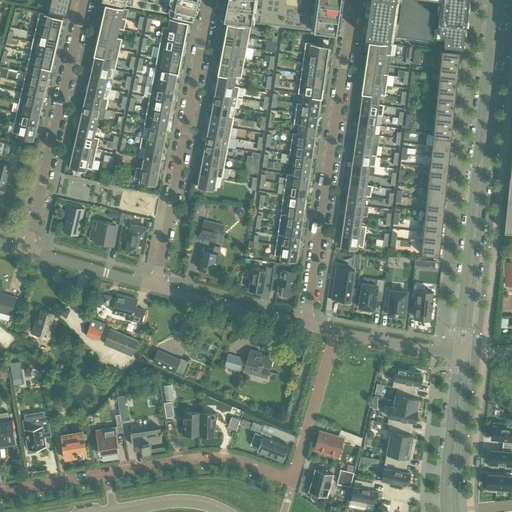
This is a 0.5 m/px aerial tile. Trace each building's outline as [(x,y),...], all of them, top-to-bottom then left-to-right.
[(70,4),(52,0),(50,0),(48,11),(67,15),(70,4)] [(126,0),(126,5),(169,13),(172,0),(126,0)] [(172,0),(169,13),(193,19),(197,0),(172,0)] [(227,0),(227,4),(224,18),(314,30),(313,30),(336,33),(340,0),(227,0)] [(370,0),(370,1),(369,6),(369,9),(368,13),(368,14),(367,21),(367,23),(366,29),(365,37),(390,41),(390,40),(390,39),(395,0),(442,0),(440,18),(439,27),(439,33),(445,34),(444,44),(444,45),(450,46),(463,47),(463,45),(464,41),(464,34),(464,33),(465,27),(466,19),(466,13),(467,5),(467,0),(370,0)] [(437,0),(401,0),(397,35),(432,40),(437,0)] [(105,4),(103,14),(126,19),(129,9),(105,4)] [(39,12),(37,23),(60,28),(63,18),(39,12)] [(103,14),(101,24),(124,29),(126,19),(103,14)] [(163,27),(186,32),(188,21),(170,18),(168,28),(163,27)] [(227,22),(225,33),(249,37),(251,27),(227,22)] [(37,23),(35,33),(58,38),(60,28),(37,23)] [(101,24),(98,34),(122,39),(116,38),(119,29),(124,30),(124,29),(101,24)] [(163,27),(161,37),(184,42),(186,32),(163,27)] [(35,33),(32,43),(56,48),(58,38),(35,33)] [(225,33),(223,43),(247,47),(249,37),(225,33)] [(98,34),(96,44),(119,49),(122,39),(98,34)] [(161,37),(159,47),(182,52),(184,42),(161,37)] [(369,41),(367,51),(391,55),(392,44),(369,41)] [(305,42),(304,53),(327,57),(329,46),(328,46),(322,45),(305,42)] [(32,43),(30,53),(53,58),(56,48),(32,43)] [(223,43),(221,53),(245,57),(247,47),(223,43)] [(96,44),(94,54),(117,59),(119,49),(96,44)] [(159,47),(157,57),(180,62),(182,52),(159,47)] [(441,48),(440,60),(459,61),(460,50),(441,48)] [(367,51),(366,62),(384,64),(385,55),(391,55),(367,51)] [(30,53),(28,63),(51,68),(53,58),(30,53)] [(221,53),(219,63),(243,67),(245,57),(221,53)] [(304,53),(302,63),(326,67),(327,57),(304,53)] [(95,55),(93,64),(115,69),(117,59),(94,54),(94,55),(95,55)] [(157,57),(155,67),(178,72),(180,62),(157,57)] [(440,60),(439,70),(458,72),(459,61),(440,60)] [(366,62),(364,72),(388,75),(383,74),(384,64),(366,62)] [(28,63),(25,72),(48,78),(50,68),(51,69),(51,68),(28,63)] [(219,63),(218,73),(241,77),(243,67),(219,63)] [(302,63),(301,73),(324,77),(326,67),(302,63)] [(93,64),(90,74),(112,79),(113,79),(107,77),(109,68),(115,70),(115,69),(93,64)] [(155,67),(153,77),(175,82),(177,72),(178,73),(178,72),(155,67)] [(439,70),(438,81),(457,83),(458,72),(439,70)] [(25,72),(23,82),(45,87),(48,78),(25,72)] [(364,72),(363,82),(386,85),(388,75),(364,72)] [(218,74),(217,83),(239,87),(234,86),(236,77),(241,78),(241,77),(218,73),(217,74),(218,74)] [(301,73),(299,83),(323,87),(324,77),(301,73)] [(90,74),(88,84),(110,89),(112,79),(90,74)] [(153,77),(151,87),(174,92),(175,82),(153,77)] [(438,81),(437,92),(455,94),(457,83),(438,81)] [(23,82),(21,92),(43,97),(45,87),(23,82)] [(363,82),(361,92),(385,96),(386,85),(363,82)] [(217,83),(215,93),(237,97),(239,87),(217,83)] [(299,83),(298,93),(321,97),(323,87),(299,83)] [(86,94),(108,99),(110,89),(88,84),(86,94)] [(151,87),(149,97),(172,102),(174,92),(151,87)] [(21,92),(19,102),(41,107),(43,97),(21,92)] [(362,93),(361,102),(383,106),(384,105),(378,104),(380,95),(385,96),(361,92),(361,93),(362,93)] [(437,92),(436,103),(454,104),(455,94),(437,92)] [(215,93),(213,103),(235,107),(237,97),(215,93)] [(297,103),(296,104),(319,107),(320,97),(321,97),(298,93),(298,94),(303,94),(302,104),(297,103)] [(86,94),(83,104),(106,109),(108,99),(86,94)] [(149,97),(147,107),(170,112),(172,102),(149,97)] [(19,102),(16,112),(39,117),(41,107),(19,102)] [(260,102),(259,112),(266,113),(268,103),(260,102)] [(361,102),(359,112),(382,116),(383,106),(361,102)] [(213,103),(211,113),(233,117),(228,116),(230,107),(235,108),(235,107),(213,103)] [(436,103),(435,113),(453,115),(454,104),(436,103)] [(83,104),(81,114),(98,118),(100,108),(106,110),(106,109),(83,104)] [(296,104),(295,114),(318,117),(319,107),(296,104)] [(147,107),(145,117),(168,122),(170,112),(147,107)] [(16,112),(14,122),(36,127),(39,117),(16,112)] [(359,112),(358,123),(375,125),(377,115),(382,116),(359,112)] [(211,113),(209,123),(231,127),(233,117),(211,113)] [(435,113),(434,124),(452,126),(453,115),(435,113)] [(81,114),(79,124),(96,128),(98,118),(81,114)] [(295,114),(293,124),(316,127),(318,117),(295,114)] [(145,117),(144,127),(166,132),(168,122),(145,117)] [(36,127),(14,122),(12,133),(17,134),(16,136),(17,136),(33,139),(33,140),(36,127)] [(209,123),(207,133),(229,137),(231,127),(209,123)] [(358,123),(356,133),(374,135),(375,125),(358,123)] [(79,124),(77,134),(99,139),(99,138),(94,137),(96,128),(79,124)] [(292,133),(292,134),(315,137),(316,127),(293,124),(299,125),(297,134),(292,133)] [(434,124),(433,135),(451,137),(452,126),(434,124)] [(142,137),(164,142),(166,132),(144,127),(143,128),(149,129),(147,138),(142,137)] [(207,133),(205,143),(228,147),(229,137),(207,133)] [(356,133),(355,143),(372,145),(374,135),(356,133)] [(77,134),(74,144),(97,149),(99,139),(77,134)] [(292,134),(291,144),(313,147),(315,137),(292,134)] [(433,135),(432,146),(450,148),(451,137),(433,135)] [(142,137),(140,147),(162,152),(164,142),(142,137)] [(0,152),(8,155),(11,144),(0,140),(0,152)] [(205,143),(203,153),(226,157),(228,147),(205,143)] [(355,143),(354,153),(376,156),(376,155),(371,155),(372,145),(355,143)] [(74,144),(72,154),(94,159),(97,149),(74,144)] [(291,144),(289,154),(312,157),(313,147),(291,144)] [(432,146),(431,157),(449,158),(450,148),(432,146)] [(138,157),(143,158),(160,162),(162,152),(140,147),(138,157)] [(246,162),(255,163),(259,164),(260,154),(256,153),(251,152),(250,156),(247,156),(246,162)] [(203,153),(201,163),(224,167),(226,157),(203,153)] [(354,153),(352,163),(375,166),(376,156),(354,153)] [(94,159),(72,154),(69,166),(70,166),(86,169),(85,170),(86,170),(87,168),(92,169),(94,159)] [(294,155),(293,165),(310,167),(312,157),(289,154),(294,155)] [(431,157),(429,167),(448,169),(449,158),(431,157)] [(136,167),(158,172),(160,162),(143,158),(141,168),(136,167)] [(0,194),(2,196),(5,184),(10,166),(0,163),(0,194)] [(201,163),(199,173),(222,178),(224,167),(201,163)] [(352,163),(351,173),(368,176),(369,166),(375,167),(375,166),(352,163)] [(286,174),(309,178),(310,167),(293,165),(292,174),(286,174)] [(158,172),(136,167),(134,178),(139,179),(139,181),(140,181),(155,184),(156,185),(158,172)] [(429,167),(428,178),(447,180),(448,169),(429,167)] [(222,178),(199,173),(197,186),(198,186),(214,189),(213,189),(214,189),(216,177),(222,178)] [(351,173),(349,183),(372,186),(366,185),(368,176),(351,173)] [(286,174),(285,184),(307,188),(309,178),(286,174)] [(428,178),(427,189),(446,191),(447,180),(428,178)] [(349,183),(348,193),(370,196),(372,186),(349,183)] [(285,184),(283,194),(306,198),(307,188),(285,184)] [(427,189),(426,200),(445,201),(446,191),(427,189)] [(348,193),(346,203),(363,206),(365,196),(370,197),(370,196),(348,193)] [(283,194),(282,204),(304,208),(306,198),(283,194)] [(426,200),(425,210),(444,212),(445,201),(426,200)] [(345,213),(362,216),(367,217),(369,206),(363,206),(346,203),(345,213)] [(286,215),(303,218),(304,208),(282,204),(282,205),(287,206),(286,215)] [(63,232),(63,231),(78,235),(85,208),(84,208),(84,209),(69,206),(69,205),(63,232)] [(425,210),(424,221),(443,223),(444,212),(425,210)] [(117,218),(116,223),(122,224),(124,213),(112,211),(111,217),(117,218)] [(345,213),(343,223),(366,227),(366,226),(361,225),(362,216),(345,213)] [(280,214),(279,225),(301,228),(303,218),(286,215),(280,214)] [(199,238),(215,242),(219,224),(207,221),(206,229),(201,228),(199,238)] [(424,221),(423,232),(441,234),(443,223),(424,221)] [(97,231),(92,231),(90,239),(95,240),(95,242),(112,245),(116,226),(98,222),(97,231)] [(343,223),(342,233),(364,237),(366,227),(343,223)] [(127,234),(125,242),(129,242),(127,252),(142,255),(147,228),(132,225),(130,234),(127,234)] [(301,228),(279,225),(277,235),(300,238),(301,228)] [(423,232),(422,243),(440,244),(441,234),(423,232)] [(364,237),(342,233),(340,246),(341,246),(357,248),(357,249),(358,246),(363,247),(364,237)] [(277,235),(276,245),(298,248),(300,238),(277,235)] [(440,244),(422,243),(421,254),(439,256),(440,244)] [(298,248),(276,245),(274,255),(280,256),(279,258),(280,258),(296,260),(296,261),(297,261),(298,248)] [(201,251),(197,268),(214,272),(215,271),(221,272),(225,255),(221,254),(221,252),(220,252),(221,248),(214,246),(213,249),(203,247),(203,251),(201,251)] [(416,259),(415,267),(436,268),(436,260),(416,259)] [(277,292),(291,295),(295,273),(281,270),(282,266),(274,265),(272,276),(279,278),(277,292)] [(253,268),(249,289),(262,292),(264,279),(270,280),(272,268),(266,267),(266,270),(253,268)] [(332,299),(350,302),(354,270),(336,268),(332,299)] [(383,292),(384,281),(384,280),(377,279),(376,285),(362,283),(359,308),(374,310),(377,291),(383,292)] [(388,315),(395,316),(395,317),(403,318),(403,316),(404,316),(406,292),(391,290),(391,287),(385,286),(384,297),(390,298),(389,308),(388,315)] [(413,299),(413,308),(415,308),(414,317),(429,319),(430,309),(432,310),(433,301),(431,301),(432,292),(417,290),(416,300),(413,299)] [(112,312),(126,316),(125,318),(141,323),(144,310),(135,308),(137,300),(117,294),(112,312)] [(0,311),(10,315),(15,298),(7,295),(7,298),(0,295),(0,311)] [(101,303),(110,306),(112,297),(103,295),(101,303)] [(32,333),(41,336),(49,338),(51,331),(49,331),(54,314),(48,312),(47,310),(45,309),(43,310),(41,310),(38,321),(36,320),(32,333)] [(91,319),(85,336),(99,340),(105,324),(91,319)] [(104,344),(131,355),(138,341),(110,329),(104,344)] [(250,350),(244,371),(251,373),(252,369),(259,371),(259,372),(268,375),(272,358),(260,355),(260,356),(256,355),(256,353),(257,353),(257,352),(250,350)] [(153,362),(175,371),(179,360),(157,351),(153,362)] [(224,366),(240,371),(243,359),(227,355),(224,366)] [(7,361),(0,368),(0,370),(0,373),(9,371),(7,361)] [(21,362),(10,364),(13,385),(22,384),(20,370),(21,362)] [(394,387),(414,391),(414,389),(414,390),(414,389),(415,389),(415,388),(414,388),(415,386),(415,385),(415,384),(420,385),(421,383),(421,382),(421,381),(422,380),(421,380),(422,378),(422,376),(420,375),(421,373),(419,372),(418,372),(416,372),(416,370),(408,369),(407,368),(407,370),(398,368),(397,370),(396,374),(397,374),(395,381),(394,385),(394,387)] [(393,404),(393,406),(416,410),(416,409),(417,409),(417,408),(418,407),(418,406),(418,403),(419,403),(418,403),(419,401),(419,400),(418,400),(418,399),(413,397),(413,396),(413,395),(413,393),(414,394),(414,393),(413,393),(414,392),(414,391),(394,387),(396,388),(396,391),(395,393),(394,400),(393,404)] [(117,396),(120,414),(121,418),(121,421),(128,420),(124,395),(117,396)] [(164,403),(166,418),(174,416),(171,401),(164,403)] [(390,420),(389,424),(409,428),(409,426),(410,426),(410,425),(410,423),(411,422),(410,422),(410,421),(416,422),(416,420),(416,419),(417,419),(417,418),(416,418),(417,417),(417,416),(417,414),(418,415),(418,414),(417,414),(418,413),(417,413),(418,411),(416,410),(393,406),(393,407),(392,407),(392,411),(390,418),(390,420)] [(24,415),(25,420),(23,420),(28,449),(45,446),(44,435),(50,433),(48,416),(45,416),(44,411),(24,415)] [(184,430),(199,430),(200,412),(184,411),(184,417),(183,417),(183,422),(183,430),(184,430)] [(0,445),(16,443),(12,420),(9,420),(8,412),(0,413),(0,445)] [(200,412),(199,430),(214,430),(214,431),(215,431),(215,425),(216,425),(216,420),(215,420),(216,412),(200,412)] [(232,416),(230,423),(236,425),(238,418),(232,416)] [(240,425),(247,427),(249,422),(242,419),(240,425)] [(264,427),(253,422),(250,429),(256,431),(261,433),(264,427)] [(506,446),(511,446),(511,427),(502,427),(503,423),(493,422),(491,438),(507,440),(506,446)] [(62,444),(62,448),(64,447),(66,459),(84,456),(86,456),(82,432),(73,434),(72,427),(70,427),(66,423),(59,424),(60,436),(62,435),(63,444),(62,444)] [(409,428),(389,424),(392,425),(391,428),(390,430),(389,437),(388,441),(388,442),(413,447),(413,446),(413,445),(413,444),(414,441),(414,439),(415,438),(413,437),(414,435),(408,434),(408,433),(409,433),(408,432),(409,430),(409,429),(409,428)] [(95,430),(99,450),(100,455),(101,455),(117,452),(119,452),(118,447),(116,434),(122,433),(123,434),(123,433),(122,426),(117,426),(115,426),(95,430)] [(142,444),(143,452),(151,451),(150,443),(162,441),(161,434),(162,434),(161,431),(160,432),(160,427),(130,432),(132,446),(142,444)] [(315,449),(332,454),(334,447),(340,448),(343,438),(320,431),(315,449)] [(262,436),(261,440),(257,450),(283,460),(288,446),(262,436)] [(412,449),(413,447),(388,442),(388,444),(387,448),(386,455),(385,455),(385,457),(384,461),(404,465),(405,463),(405,462),(405,460),(406,460),(406,459),(405,459),(406,458),(409,459),(409,457),(411,457),(411,456),(411,454),(412,454),(411,454),(412,451),(412,450),(412,449)] [(511,446),(506,446),(506,452),(490,450),(488,467),(498,467),(498,464),(511,465),(511,446)] [(404,466),(404,465),(384,461),(387,462),(387,463),(386,463),(386,467),(384,474),(383,478),(383,480),(392,482),(392,483),(393,484),(393,483),(401,485),(401,484),(403,484),(404,484),(406,485),(407,482),(409,482),(409,480),(410,480),(409,480),(410,478),(410,477),(410,476),(411,475),(410,475),(411,473),(403,471),(403,470),(404,470),(404,469),(403,469),(404,467),(404,466)] [(315,470),(310,487),(309,492),(326,497),(327,497),(326,496),(328,492),(333,475),(333,474),(315,469),(315,470)] [(340,470),(337,484),(350,487),(352,478),(354,473),(340,470)] [(488,474),(486,491),(496,492),(496,488),(510,489),(511,477),(488,474)] [(370,482),(352,478),(348,502),(363,505),(364,501),(371,502),(371,500),(373,500),(374,498),(374,497),(374,495),(375,495),(374,495),(375,493),(375,490),(373,490),(372,490),(370,489),(368,489),(369,488),(369,487),(369,485),(370,485),(369,485),(369,484),(370,482)]
